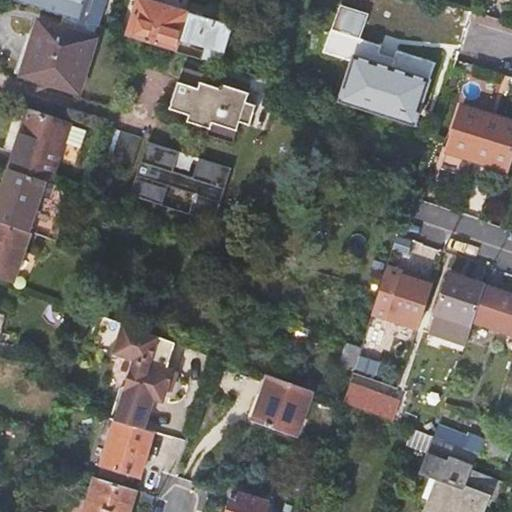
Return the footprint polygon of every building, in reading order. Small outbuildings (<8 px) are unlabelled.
[(24,0),(60,12),(81,18),(86,0),(24,0)] [(152,0),(137,0),(126,32),(137,36),(175,48),(179,37),(204,45),(201,56),(220,63),(231,24),(152,0)] [(91,35),(94,23),(81,18),(60,12),(56,23),(35,17),(34,18),(19,70),(77,89),(93,35),(91,35)] [(11,68),(19,70),(34,18),(28,16),(11,68)] [(421,122),(438,57),(331,29),(326,51),(353,58),(341,102),(421,122)] [(182,67),(169,110),(189,116),(186,122),(208,129),(205,135),(232,144),(239,124),(248,127),(256,106),(245,103),(250,89),(224,81),(222,87),(220,86),(219,89),(206,85),(209,76),(182,67)] [(43,177),(50,179),(69,121),(28,108),(8,166),(43,177)] [(511,151),(511,125),(460,110),(447,151),(507,169),(511,151)] [(145,144),(131,187),(163,197),(168,182),(195,190),(190,206),(215,213),(229,169),(197,160),(192,175),(173,168),(177,153),(145,144)] [(507,169),(447,151),(441,169),(467,177),(471,165),(505,175),(507,169)] [(0,217),(27,228),(43,177),(8,166),(0,191),(0,217)] [(50,179),(43,177),(27,228),(26,228),(29,229),(51,237),(57,219),(68,185),(50,179)] [(0,275),(12,280),(29,229),(0,218),(0,275)] [(379,292),(372,314),(403,324),(399,337),(409,340),(418,312),(408,309),(418,279),(386,269),(379,292)] [(471,328),(472,324),(484,289),(448,277),(435,316),(471,328)] [(511,297),(484,289),(472,324),(511,336),(511,297)] [(156,332),(123,320),(112,350),(132,357),(126,381),(120,385),(115,399),(149,409),(153,395),(159,397),(159,396),(168,374),(172,375),(175,368),(165,364),(147,358),(156,332)] [(311,370),(316,356),(306,352),(300,366),(311,370)] [(292,386),(268,376),(252,420),(295,436),(310,393),(307,392),(306,391),(292,386)] [(172,379),(168,377),(163,389),(168,391),(172,379)] [(358,391),(352,408),(379,418),(392,423),(399,405),(358,391)] [(149,409),(115,399),(110,415),(114,417),(144,426),(149,409)] [(154,429),(114,417),(100,461),(133,472),(138,457),(144,458),(154,429)] [(408,439),(405,448),(419,454),(421,450),(425,451),(429,437),(411,430),(408,439)] [(429,437),(425,451),(417,471),(425,475),(417,498),(426,502),(422,511),(475,511),(481,497),(488,499),(494,482),(463,470),(469,452),(429,437)] [(484,442),(480,455),(487,458),(497,462),(501,448),(484,442)] [(501,463),(503,464),(508,451),(501,448),(497,462),(501,463)] [(138,460),(133,476),(139,478),(144,462),(138,460)] [(127,511),(135,486),(94,474),(82,511),(127,511)] [(264,511),(267,503),(240,495),(237,504),(230,502),(227,511),(264,511)]
